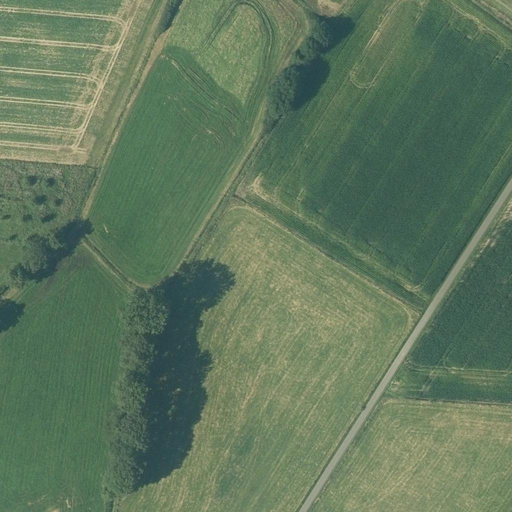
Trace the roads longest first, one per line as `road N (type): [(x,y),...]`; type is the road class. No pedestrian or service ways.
road 1 (unclassified): [(511,184),(301,511)]
road 2 (track): [(378,391),(511,402)]
